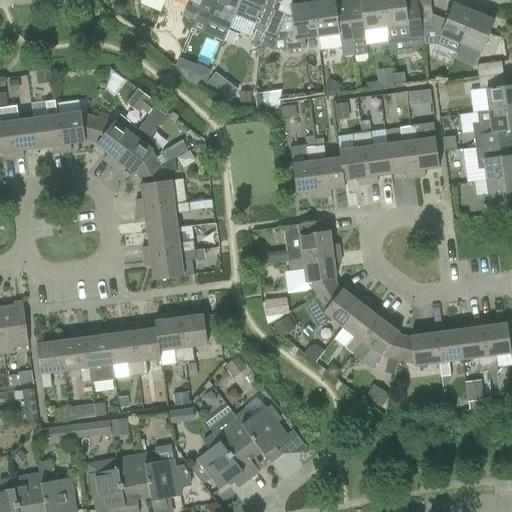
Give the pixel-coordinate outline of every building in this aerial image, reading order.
[(202,0),(200,8),(193,22),(189,29),(203,35),(209,21),(229,29),(235,14),(240,0),(202,0)] [(252,29),(264,34),(274,10),(263,6),(265,0),(240,0),(235,14),(229,29),(249,37),(252,29)] [(290,7),(292,17),(286,15),(274,10),(264,34),(260,44),(271,50),(277,36),(284,37),(286,51),(305,49),(305,39),(317,37),(312,0),(301,0),(302,5),(290,7)] [(323,0),(312,0),(317,37),(319,51),(341,48),(340,41),(352,39),(354,52),(352,39),(349,14),(337,16),(335,1),(324,2),(323,0)] [(359,0),(361,12),(349,14),(352,39),(354,52),(355,56),(368,55),(366,46),(387,43),(385,27),(381,0),(359,0)] [(412,54),(423,46),(423,41),(422,41),(418,5),(418,1),(405,2),(404,0),(381,0),(385,27),(387,43),(389,57),(412,54)] [(460,43),(461,43),(476,7),(466,3),(463,9),(453,4),(446,21),(433,19),(431,3),(418,5),(422,41),(423,41),(423,46),(436,45),(457,54),(460,43)] [(200,8),(192,4),(191,7),(189,6),(184,18),(193,22),(200,8)] [(486,12),(476,7),(461,43),(482,52),(494,21),(484,17),(486,12)] [(368,55),(355,56),(356,63),(364,62),(366,62),(368,58),(368,55)] [(477,65),(479,77),(503,74),(501,62),(477,65)] [(204,88),(210,75),(193,68),(188,81),(204,88)] [(50,71),(36,73),(37,85),(52,83),(50,71)] [(406,87),(406,86),(404,73),(393,75),(394,88),(406,87)] [(480,90),(487,89),(490,111),(511,107),(511,85),(505,86),(503,74),(479,77),(480,90)] [(8,81),(10,93),(19,92),(18,80),(8,81)] [(342,86),(329,80),(325,88),(326,97),(338,95),(342,86)] [(392,80),(378,82),(366,84),(367,92),(393,88),(392,80)] [(227,87),(220,97),(229,104),(236,94),(227,87)] [(154,102),(138,90),(129,101),(142,111),(148,115),(156,104),(154,102)] [(251,108),(251,93),(239,92),(239,107),(251,108)] [(409,93),(411,106),(418,105),(416,92),(409,93)] [(255,96),(257,109),(271,107),(269,94),(255,96)] [(62,153),(57,116),(55,101),(46,103),(47,118),(33,119),(37,149),(51,147),(52,154),(62,153)] [(349,119),(347,104),(334,105),(336,121),(349,119)] [(296,119),(295,106),(280,108),(281,121),(296,119)] [(23,151),(37,149),(33,119),(19,121),(17,107),(7,108),(14,159),(24,158),(23,151)] [(501,144),(511,142),(511,107),(490,111),(487,111),(478,113),(479,124),(473,125),(473,132),(474,132),(475,136),(474,136),(476,148),(501,144)] [(14,159),(7,108),(0,109),(0,153),(4,153),(5,160),(14,159)] [(85,141),(91,142),(97,118),(81,114),(81,113),(57,116),(62,153),(71,151),(70,144),(85,142),(85,141)] [(172,113),(171,115),(168,118),(174,122),(177,117),(172,113)] [(111,166),(144,122),(138,129),(120,116),(113,123),(97,118),(91,142),(97,144),(96,145),(108,154),(103,160),(111,166)] [(136,174),(140,179),(161,167),(156,159),(152,153),(154,151),(143,143),(145,141),(149,141),(156,131),(155,127),(156,126),(146,119),(144,122),(111,166),(119,172),(123,166),(135,175),(136,174)] [(439,168),(435,138),(433,123),(426,124),(409,127),(416,179),(425,177),(424,170),(439,168)] [(406,180),(416,179),(409,127),(399,129),(401,142),(387,144),(391,175),(405,173),(406,180)] [(362,134),(369,185),(378,184),(377,177),(391,175),(387,144),(373,146),(371,133),(362,134)] [(369,185),(362,134),(352,135),(354,149),(340,151),(344,181),(358,179),(359,186),(369,185)] [(486,169),(487,181),(511,177),(511,142),(501,144),(476,148),(479,170),(486,169)] [(322,198),(315,147),(306,148),(306,146),(290,148),(296,194),(311,192),(312,200),(322,198)] [(345,188),(344,181),(340,151),(338,151),(339,159),(326,161),(324,146),(315,147),(322,198),(331,197),(330,190),(345,188)] [(161,167),(177,157),(171,147),(160,154),(161,156),(156,159),(161,167)] [(137,211),(174,206),(171,181),(171,180),(169,181),(165,174),(175,173),(174,160),(161,167),(140,179),(143,184),(141,185),(143,199),(136,200),(137,211)] [(511,177),(487,181),(489,194),(482,195),(484,217),(510,214),(508,201),(511,200),(511,177)] [(145,219),(147,233),(177,229),(175,215),(189,213),(188,204),(186,204),(174,206),(137,211),(138,219),(145,219)] [(283,227),(286,251),(288,262),(340,255),(338,245),(332,246),(329,231),(325,231),(324,222),(283,227)] [(142,248),(143,258),(194,251),(193,241),(179,243),(177,229),(147,233),(149,247),(142,248)] [(204,250),(194,251),(143,258),(144,267),(152,266),(154,281),(184,277),(181,262),(205,259),(204,250)] [(257,267),(270,265),(268,253),(268,252),(255,253),(257,267)] [(305,305),(338,286),(334,280),(336,280),(334,265),(341,264),(340,255),(288,262),(289,272),(297,271),(298,284),(306,283),(306,285),(308,284),(316,298),(305,305)] [(331,320),(343,329),(362,305),(350,295),(354,290),(346,283),(341,290),(338,286),(305,305),(318,327),(331,320)] [(264,318),(275,317),(273,300),(262,301),(264,318)] [(14,348),(28,346),(23,302),(22,302),(22,305),(15,306),(14,303),(13,303),(14,306),(0,308),(0,323),(4,355),(14,353),(14,348)] [(345,349),(353,355),(362,343),(385,314),(377,307),(373,313),(362,305),(343,329),(354,337),(345,349)] [(193,347),(207,346),(203,315),(188,317),(188,310),(178,311),(185,363),(195,361),(193,347)] [(155,322),(156,329),(160,359),(162,359),(161,351),(174,349),(176,364),(185,363),(178,311),(169,313),(169,320),(155,322)] [(382,357),(399,361),(405,337),(399,335),(400,334),(388,325),(392,319),(385,314),(362,343),(353,355),(372,370),(381,358),(382,357)] [(295,329),(288,317),(274,325),(281,337),(295,329)] [(496,356),(511,354),(507,324),(492,326),(491,319),(481,320),(489,371),(498,370),(496,356)] [(473,328),(459,330),(463,360),(477,358),(479,373),(489,372),(489,371),(481,320),(472,321),(473,328)] [(141,324),(131,325),(138,376),(149,375),(147,361),(160,359),(156,329),(142,331),(141,324)] [(123,333),(108,335),(112,365),(128,363),(129,378),(138,376),(131,325),(122,326),(123,333)] [(463,360),(459,330),(444,332),(443,325),(433,326),(439,363),(441,378),(450,377),(448,362),(463,360)] [(415,367),(439,363),(433,326),(424,328),(425,335),(410,337),(411,338),(405,337),(399,361),(415,365),(415,367)] [(93,330),(84,331),(91,383),(114,380),(112,365),(108,335),(94,337),(93,330)] [(75,340),(61,341),(65,372),(79,370),(81,384),(91,383),(84,331),(74,333),(75,340)] [(51,373),(65,372),(61,341),(47,343),(46,336),(36,338),(43,389),(53,388),(51,373)] [(237,358),(225,367),(233,378),(245,369),(237,358)] [(197,376),(195,363),(187,365),(189,377),(197,376)] [(326,372),(335,378),(340,371),(332,364),(326,372)] [(498,370),(489,371),(490,378),(499,377),(498,370)] [(18,375),(20,384),(33,383),(31,371),(18,373),(18,375)] [(20,384),(18,375),(8,377),(9,388),(20,386),(20,384)] [(450,377),(441,378),(442,388),(445,388),(451,380),(450,377)] [(466,383),(468,403),(469,411),(482,409),(481,402),(484,401),(482,381),(466,383)] [(372,385),(365,398),(381,408),(388,395),(372,385)] [(35,389),(22,390),(26,423),(39,421),(35,389)] [(173,394),(175,406),(189,404),(188,392),(173,394)] [(128,396),(118,398),(119,409),(130,408),(128,396)] [(105,404),(94,405),(95,417),(106,416),(105,404)] [(95,418),(95,417),(94,405),(82,407),(84,419),(95,418)] [(271,405),(265,409),(253,419),(246,409),(235,417),(234,415),(261,452),(262,452),(264,456),(265,455),(271,463),(281,455),(275,447),(288,438),(277,424),(282,420),(271,405)] [(64,421),(72,420),(70,408),(70,407),(62,408),(64,421)] [(178,411),(169,412),(170,424),(180,423),(178,411)] [(213,434),(248,480),(259,472),(250,460),(261,452),(234,415),(230,411),(220,419),(225,425),(214,433),(213,434)] [(126,420),(110,422),(112,437),(128,435),(126,420)] [(27,433),(38,426),(35,422),(30,422),(23,426),(27,433)] [(74,439),(90,437),(88,424),(72,425),(74,439)] [(51,441),(74,439),(72,425),(49,428),(51,441)] [(197,459),(220,490),(232,480),(238,488),(248,480),(213,434),(202,442),(209,450),(197,459)] [(155,452),(143,454),(151,497),(151,502),(152,502),(154,511),(167,509),(165,499),(180,497),(170,446),(155,448),(155,452)] [(20,451),(11,458),(17,466),(26,459),(20,451)] [(138,511),(137,500),(151,497),(143,454),(116,460),(125,511),(138,511)] [(111,511),(125,511),(116,460),(102,462),(88,464),(96,511),(97,511),(112,509),(111,511)] [(37,464),(39,474),(46,511),(75,511),(69,478),(54,480),(51,461),(37,464)] [(46,511),(39,474),(12,479),(18,511),(46,511)] [(18,511),(12,479),(0,481),(0,490),(0,491),(0,490),(0,511),(18,511)]
